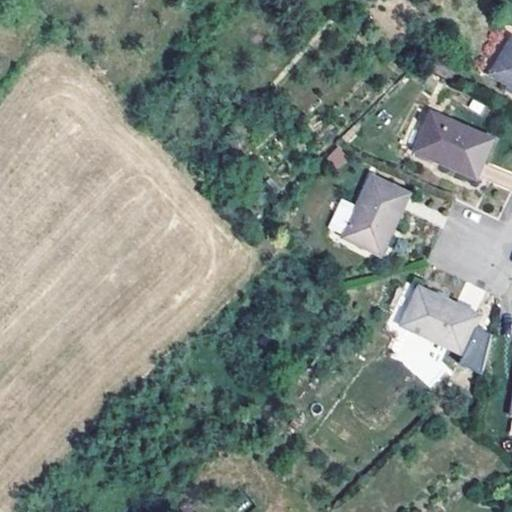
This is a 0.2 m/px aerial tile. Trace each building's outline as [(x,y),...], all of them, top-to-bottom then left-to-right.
[(511,85),(511,36),(508,35),(487,70),(511,85)] [(472,173),(489,135),(427,109),(410,148),(472,173)] [(379,253),(408,190),(370,173),(340,235),(379,253)] [(474,324),(480,313),(418,284),(399,323),(461,352),(474,324)] [(493,333),(474,324),(461,352),(457,361),(484,374),(493,333)]
